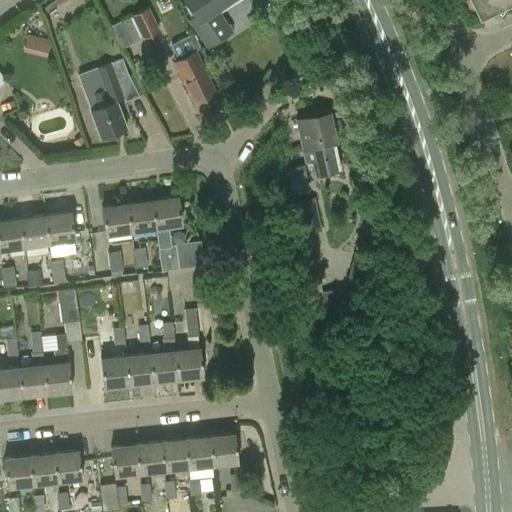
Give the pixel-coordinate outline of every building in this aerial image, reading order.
[(190,0),(187,3),(196,16),(190,20),(209,48),(225,36),(211,14),(231,0),(190,0)] [(470,0),(479,16),(511,0),(470,0)] [(110,26),(121,48),(159,30),(148,7),(110,26)] [(20,48),(44,54),(48,38),(24,32),(20,48)] [(215,92),(195,52),(174,62),(193,102),(215,92)] [(95,67),(103,90),(93,94),(98,107),(91,110),(101,138),(127,128),(117,102),(124,99),(116,80),(128,75),(122,57),(95,67)] [(345,109),(331,112),(331,111),(297,118),(306,161),(313,160),(316,174),(341,169),(335,142),(337,141),(335,130),(349,127),(345,109)] [(300,162),(288,166),(296,191),(308,187),(300,162)] [(178,197),(152,200),(155,228),(161,270),(179,268),(176,244),(171,245),(168,226),(182,224),(178,197)] [(321,231),(314,197),(295,201),(302,235),(321,231)] [(132,231),(155,228),(152,200),(128,204),(132,231)] [(106,235),(132,231),(128,204),(103,207),(106,235)] [(76,251),(74,239),(71,212),(45,215),(49,243),(50,254),(76,251)] [(24,246),(49,243),(45,215),(20,219),(24,246)] [(0,249),(24,246),(20,219),(0,221),(0,249)] [(176,244),(179,268),(204,265),(200,240),(176,244)] [(147,266),(144,247),(131,248),(133,268),(147,266)] [(122,270),(120,250),(96,253),(98,272),(122,270)] [(75,258),(49,261),(51,279),(78,276),(75,258)] [(13,266),(0,267),(0,268),(2,286),(15,285),(13,266)] [(75,289),(58,291),(61,322),(78,320),(75,289)] [(184,309),(188,348),(175,350),(178,378),(203,375),(200,347),(199,347),(195,307),(184,309)] [(162,339),(163,351),(151,352),(154,380),(178,378),(175,350),(172,321),(162,322),(164,339),(162,339)] [(149,340),(147,324),(137,325),(139,341),(149,340)] [(111,343),(112,356),(101,358),(104,386),(130,383),(127,355),(126,355),(123,326),(120,326),(112,327),(114,343),(111,343)] [(30,353),(32,366),(20,367),(23,395),(47,392),(44,364),(43,364),(41,352),(43,352),(41,332),(30,333),(32,353),(30,353)] [(54,363),(44,364),(47,392),(72,389),(66,333),(55,335),(56,349),(53,350),(54,363)] [(7,356),(17,355),(15,339),(5,340),(7,356)] [(150,352),(138,354),(127,355),(130,383),(154,380),(151,352),(150,352)] [(0,397),(23,395),(20,367),(0,369),(0,397)] [(235,433),(210,436),(213,464),(238,461),(235,433)] [(189,467),(213,464),(210,436),(185,438),(189,467)] [(164,469),(189,467),(185,438),(161,441),(164,469)] [(140,472),(164,469),(161,441),(136,444),(140,472)] [(136,444),(111,446),(114,475),(140,472),(136,444)] [(79,450),(54,453),(57,481),(82,478),(79,450)] [(46,482),(57,481),(54,453),(29,456),(32,484),(46,482)] [(8,486),(20,485),(32,484),(29,456),(5,458),(8,486)] [(241,490),(239,473),(229,474),(231,492),(241,490)] [(200,494),(198,477),(188,478),(190,495),(200,494)] [(175,496),(174,480),(164,481),(165,497),(175,496)] [(151,499),(149,482),(139,483),(140,500),(151,499)] [(125,487),(116,488),(117,505),(127,504),(125,487)] [(69,508),(67,492),(57,493),(58,511),(86,511),(86,506),(69,508)] [(42,494),(33,496),(34,511),(38,511),(44,511),(43,496),(42,494)] [(20,511),(19,499),(18,497),(9,498),(10,511),(20,511)]
